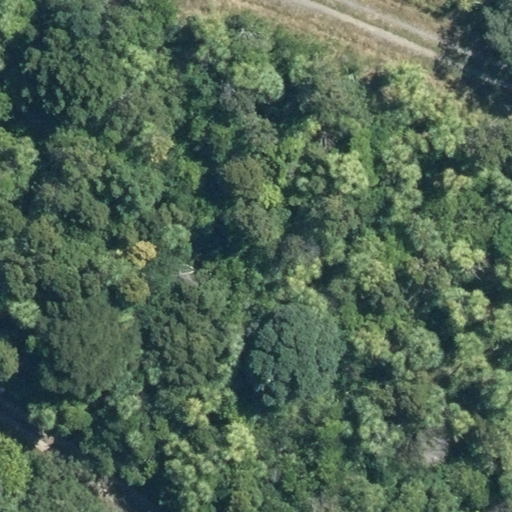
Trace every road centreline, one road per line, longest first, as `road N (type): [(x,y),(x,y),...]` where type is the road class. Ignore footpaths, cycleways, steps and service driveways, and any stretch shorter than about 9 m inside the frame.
road 1 (track): [(0,393),(133,469),(181,511)]
road 2 (track): [(511,51),(387,0)]
